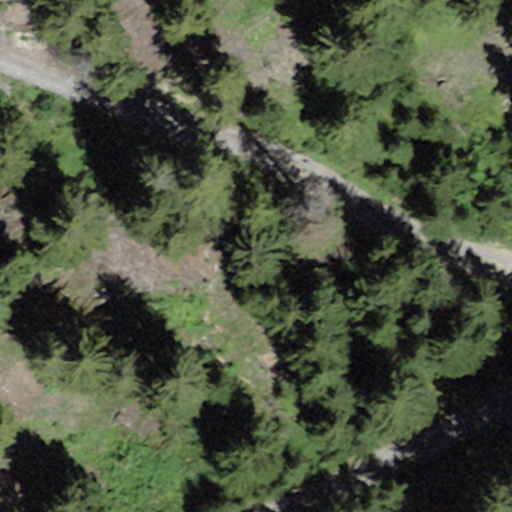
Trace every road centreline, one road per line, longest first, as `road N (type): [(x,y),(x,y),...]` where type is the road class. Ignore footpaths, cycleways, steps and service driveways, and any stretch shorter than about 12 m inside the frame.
road 1 (track): [(511,285),(387,214),(0,83)]
road 2 (track): [(311,511),(511,435)]
